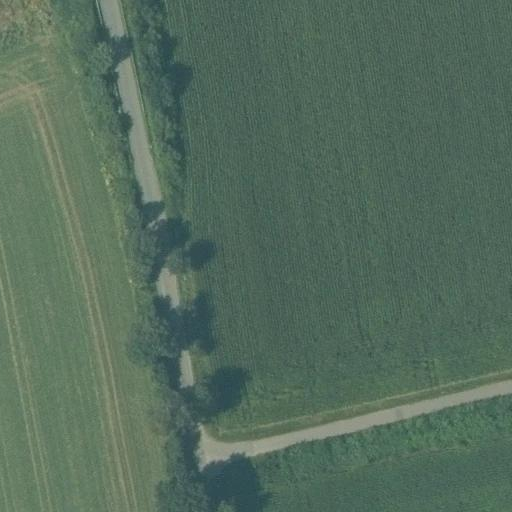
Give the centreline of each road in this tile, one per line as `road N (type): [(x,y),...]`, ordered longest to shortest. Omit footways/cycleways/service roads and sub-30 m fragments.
road 1 (unclassified): [(198,461),(106,0)]
road 2 (unclassified): [(198,461),(511,387)]
